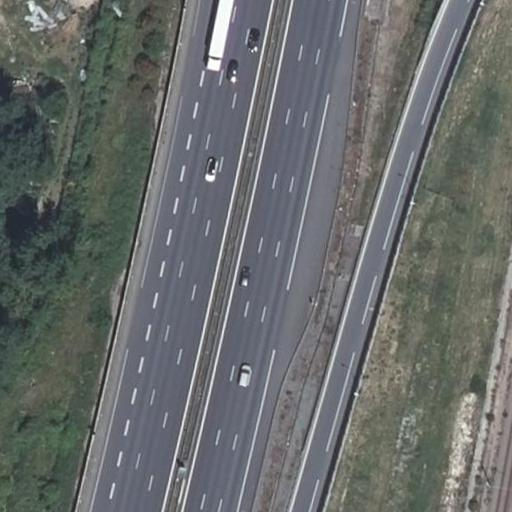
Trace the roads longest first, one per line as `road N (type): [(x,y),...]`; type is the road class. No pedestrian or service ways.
road 1 (motorway): [(297,511),(418,112),(461,0)]
road 2 (motorway): [(209,511),(318,0)]
road 3 (motorway): [(241,27),(134,511)]
